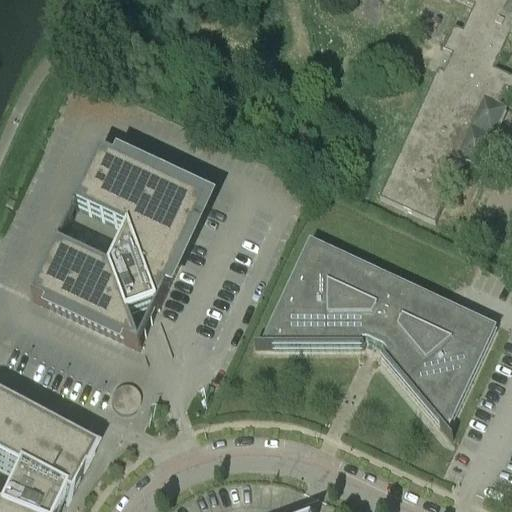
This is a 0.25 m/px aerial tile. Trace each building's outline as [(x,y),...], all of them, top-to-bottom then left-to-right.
[(511,0),(443,0),(450,3),(451,0),(454,0),(475,9),(463,34),(454,30),(444,52),(453,57),(444,77),(438,74),(380,202),(435,228),(464,164),(479,171),(506,112),(499,109),(506,92),(511,94),(511,0)] [(61,250),(59,249),(32,305),(139,355),(208,209),(101,159),(75,215),(77,216),(78,214),(128,237),(111,275),(60,251),(61,250)] [(367,347),(368,347),(383,354),(387,359),(383,362),(382,361),(381,361),(383,364),(382,365),(438,431),(439,430),(451,445),(452,444),(447,438),(495,335),(310,250),(263,352),(254,352),(254,353),(274,353),(274,355),(360,355),(360,353),(364,353),(364,352),(361,352),(361,347),(367,347)] [(112,400),(111,402),(111,403),(111,405),(111,407),(111,408),(112,411),(112,412),(114,414),(115,416),(116,416),(118,418),(121,419),(122,419),(124,419),(126,419),(128,419),(131,418),(133,417),(134,416),(136,415),(140,407),(140,404),(140,403),(140,402),(139,402),(138,399),(137,398),(136,396),(134,394),(132,392),(129,391),(127,391),(125,390),(122,391),(120,391),(118,392),(116,394),(114,395),(113,397),(112,400)] [(0,472),(15,481),(0,511),(50,511),(55,503),(67,509),(92,462),(0,412),(0,472)]
